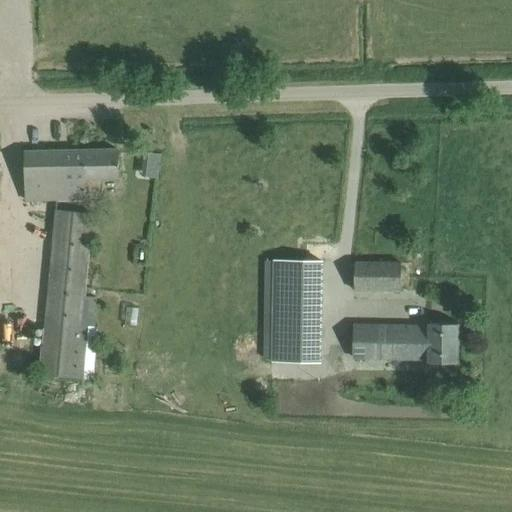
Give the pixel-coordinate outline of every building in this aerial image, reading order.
[(102,178),(119,178),(118,149),(25,151),(26,171),(27,200),(103,198),(102,178)] [(41,375),(83,379),(88,326),(82,326),(92,212),(56,209),(41,375)] [(289,243),(289,277),(318,277),(318,242),(289,243)] [(356,290),(401,290),(402,262),(356,261),(356,290)] [(278,320),(318,320),(318,290),(278,290),(278,320)] [(426,362),(459,362),(459,324),(427,323),(426,327),(355,326),(354,358),(426,359),(426,362)]
